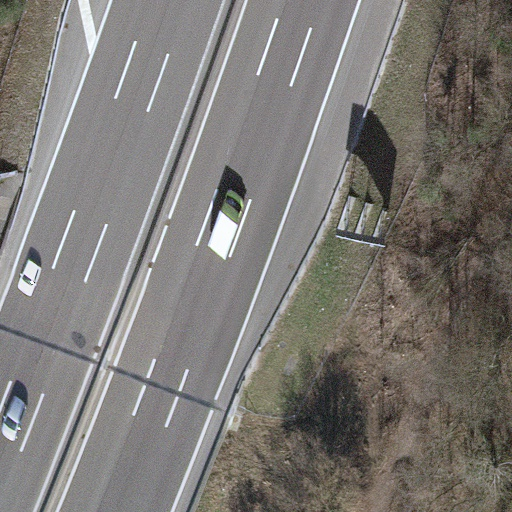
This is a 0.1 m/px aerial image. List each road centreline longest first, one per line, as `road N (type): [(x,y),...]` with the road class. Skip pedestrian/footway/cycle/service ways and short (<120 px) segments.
road 1 (motorway): [(115,511),(304,0)]
road 2 (motorway): [(169,0),(0,459)]
road 3 (track): [(384,511),(449,333),(511,234)]
road 4 (track): [(71,511),(79,366)]
